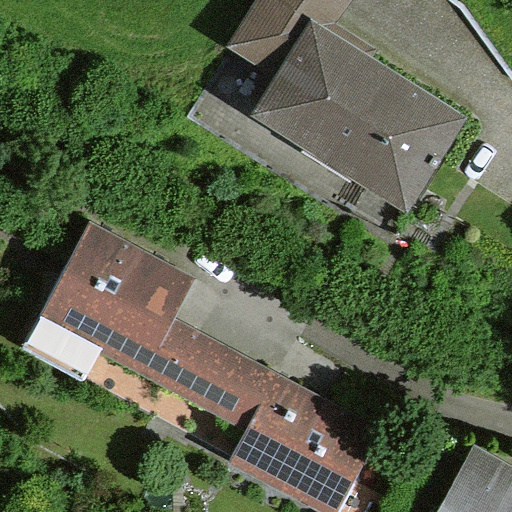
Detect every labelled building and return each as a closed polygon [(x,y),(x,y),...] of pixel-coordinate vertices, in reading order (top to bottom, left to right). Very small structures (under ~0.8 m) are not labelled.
[(271,0),(239,46),(276,71),(310,23),(324,34),(347,0),(271,0)] [(324,34),(310,23),(276,71),(258,105),(414,200),(466,115),(324,34)] [(255,418),(279,373),(164,312),(188,267),(95,218),(29,342),(86,372),(105,338),(255,418)] [(279,373),(255,418),(235,456),(340,511),(364,511),(375,493),(351,480),(379,426),(279,373)] [(511,511),(511,455),(475,437),(437,511),(511,511)]
